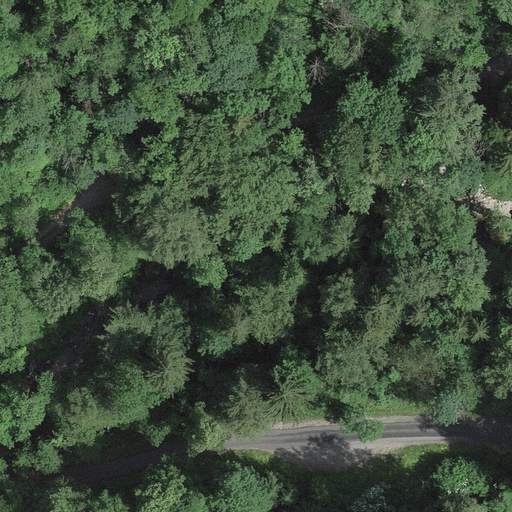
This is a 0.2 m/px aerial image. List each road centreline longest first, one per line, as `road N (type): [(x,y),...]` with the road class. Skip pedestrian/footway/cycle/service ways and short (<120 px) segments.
road 1 (track): [(0,267),(92,202),(173,130),(306,114),(403,91),(474,73),(511,45)]
road 2 (unclassified): [(0,474),(83,473),(222,443),(379,433),(511,440)]
